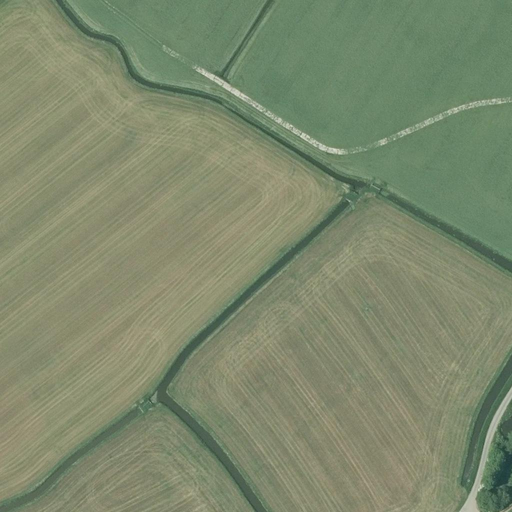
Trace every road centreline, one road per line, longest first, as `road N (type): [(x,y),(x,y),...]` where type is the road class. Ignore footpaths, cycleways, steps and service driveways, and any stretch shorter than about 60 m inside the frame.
road 1 (track): [(511,100),(471,105),(363,149),(331,151),(160,47),(100,0)]
road 2 (unclassified): [(467,508),(488,437),(511,392)]
